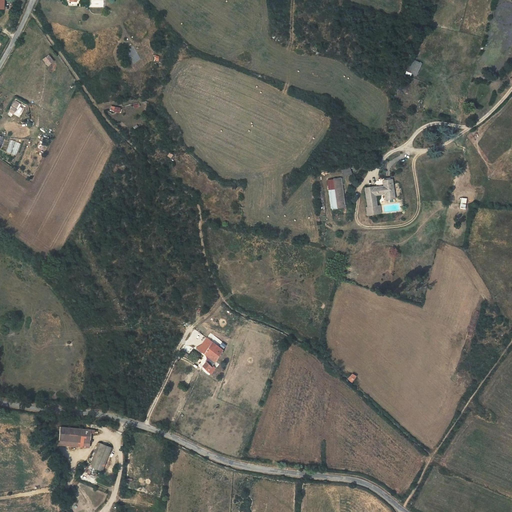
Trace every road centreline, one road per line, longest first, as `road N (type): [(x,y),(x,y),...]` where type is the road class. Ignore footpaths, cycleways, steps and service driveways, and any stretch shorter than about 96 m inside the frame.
road 1 (unclassified): [(403,511),(352,478),(240,465),(123,419),(0,403)]
road 2 (track): [(511,87),(444,145),(418,150),(418,211),(405,227),(361,225),(357,204),(370,171),(397,148),(407,150)]
road 3 (track): [(432,456),(511,342)]
